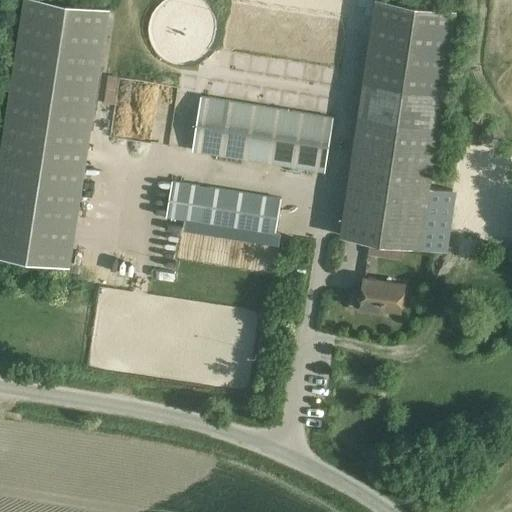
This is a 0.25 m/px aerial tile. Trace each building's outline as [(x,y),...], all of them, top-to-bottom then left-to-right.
[(23,0),(0,151),(0,253),(70,264),(110,6),(73,0),(23,0)] [(420,246),(444,86),(456,7),(409,0),(374,0),(339,234),(420,246)] [(324,170),(332,116),(224,100),(216,154),(324,170)] [(280,197),(171,180),(166,214),(274,232),(280,197)] [(382,255),(383,244),(369,242),(368,253),(382,255)] [(400,308),(404,283),(364,277),(359,308),(381,311),(382,306),(400,308)]
